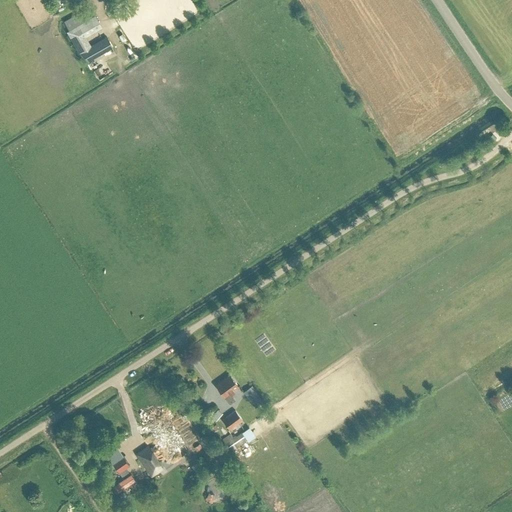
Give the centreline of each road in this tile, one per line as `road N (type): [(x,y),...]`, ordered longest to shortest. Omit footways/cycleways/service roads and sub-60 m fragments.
road 1 (unclassified): [(0,452),(398,194),(483,160),(511,132)]
road 2 (tertiary): [(511,104),(437,0)]
